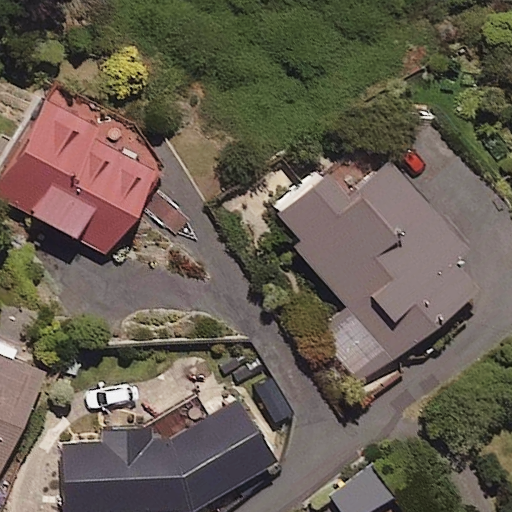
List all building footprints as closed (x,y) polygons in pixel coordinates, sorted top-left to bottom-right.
[(93,106),(41,78),(0,154),(0,189),(104,245),(155,149),(89,114),(93,106)] [(458,234),(381,146),(366,130),(326,164),(321,158),(272,201),(296,228),(289,234),(348,301),(317,328),(360,377),(474,276),(447,244),(458,234)] [(39,359),(0,343),(0,504),(1,505),(22,452),(4,444),(39,359)] [(272,450),(236,392),(165,432),(149,432),(148,417),(98,419),(99,435),(60,436),(62,501),(185,505),(272,450)] [(356,511),(390,488),(370,459),(328,489),(344,511),(356,511)]
